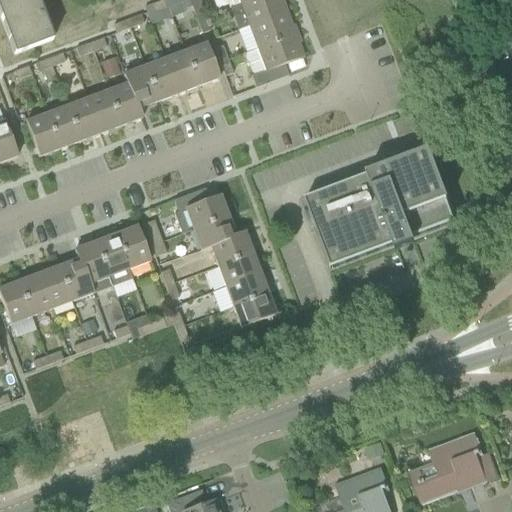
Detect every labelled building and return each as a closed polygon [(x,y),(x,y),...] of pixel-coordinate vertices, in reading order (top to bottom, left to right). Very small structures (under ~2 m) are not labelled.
[(0,0),(0,22),(13,57),(51,43),(35,0),(0,0)] [(166,0),(163,2),(166,9),(166,10),(180,5),(183,11),(190,8),(187,0),(166,0)] [(249,30),(286,16),(280,0),(258,0),(240,7),(249,30)] [(163,2),(150,6),(153,15),(166,10),(166,9),(163,2)] [(200,6),(191,10),(196,24),(205,20),(200,6)] [(257,52),(294,37),(286,16),(249,30),(257,52)] [(142,26),(139,18),(139,17),(125,22),(128,31),(142,26)] [(200,36),(209,33),(205,20),(196,24),(200,36)] [(115,36),(128,31),(125,22),(111,28),(115,36)] [(246,56),(245,57),(253,78),(250,79),(254,90),(287,78),(283,67),(303,59),(294,37),(257,52),(246,56)] [(105,49),(102,41),(101,40),(88,45),(91,54),(105,49)] [(218,81),(211,62),(204,44),(183,53),(196,89),(218,81)] [(77,60),(91,54),(88,45),(74,51),(77,60)] [(218,67),(226,64),(220,48),(212,51),(218,67)] [(176,97),(196,89),(183,53),(163,61),(176,97)] [(51,69),(64,64),(60,56),(47,61),(51,69)] [(35,75),(51,69),(47,61),(32,67),(35,75)] [(156,104),(176,97),(163,61),(142,69),(156,104)] [(223,79),(231,76),(226,64),(218,67),(223,79)] [(17,82),(30,77),(27,69),(14,74),(17,82)] [(137,111),(156,104),(142,69),(123,76),(140,121),(141,121),(137,111)] [(119,129),(140,121),(123,76),(122,77),(126,86),(106,94),(119,129)] [(99,136),(119,129),(106,94),(86,101),(99,136)] [(79,144),(99,136),(86,101),(66,109),(79,144)] [(58,151),(79,144),(66,109),(45,116),(58,151)] [(37,159),(58,151),(45,116),(24,124),(37,159)] [(0,164),(16,159),(3,124),(0,125),(0,164)] [(455,225),(428,155),(304,201),(331,272),(455,225)] [(204,191),(172,203),(176,214),(173,216),(181,236),(192,232),(226,219),(219,198),(208,202),(204,191)] [(199,252),(234,238),(226,219),(192,232),(199,252)] [(152,223),(141,228),(149,250),(160,245),(152,223)] [(149,264),(144,252),(136,229),(115,237),(128,272),(149,264)] [(216,269),(251,256),(243,235),(234,238),(199,252),(200,254),(209,250),(216,269)] [(115,237),(94,245),(107,279),(111,289),(131,281),(128,272),(115,237)] [(94,245),(74,252),(91,296),(92,296),(111,289),(107,279),(94,245)] [(153,260),(164,256),(160,245),(149,250),(153,260)] [(71,304),(91,296),(74,252),(73,253),(77,262),(57,269),(71,304)] [(224,289),(259,276),(251,256),(216,269),(224,289)] [(51,311),(71,304),(57,269),(38,277),(51,311)] [(163,289),(172,286),(167,272),(158,275),(163,289)] [(232,310),(266,296),(259,276),(224,289),(232,310)] [(30,319),(51,311),(38,277),(17,284),(30,319)] [(0,303),(9,327),(30,319),(17,284),(0,290),(0,303)] [(169,302),(177,299),(172,286),(163,289),(169,302)] [(240,331),(274,318),(266,296),(232,310),(240,331)] [(174,332),(183,329),(177,314),(169,318),(172,326),(174,332)] [(152,334),(172,326),(169,318),(148,326),(152,334)] [(148,326),(135,331),(136,334),(138,339),(143,338),(152,334),(148,326)] [(115,341),(129,336),(126,328),(112,333),(115,341)] [(179,345),(188,342),(183,329),(174,332),(179,345)] [(102,346),(99,338),(86,343),(89,351),(102,346)] [(75,357),(89,351),(86,343),(72,349),(75,357)] [(48,367),(62,362),(59,353),(45,358),(48,367)] [(34,372),(48,367),(45,358),(31,364),(34,372)] [(0,408),(8,405),(5,397),(0,398),(0,408)] [(505,404),(495,407),(497,413),(498,416),(508,412),(507,410),(505,404)] [(71,422),(49,429),(58,455),(80,448),(71,422)] [(477,460),(482,458),(474,436),(427,453),(432,466),(408,476),(420,509),(457,495),(456,493),(470,488),(471,492),(486,486),(477,460)] [(380,446),(369,450),(372,456),(378,459),(384,457),(380,446)] [(389,511),(383,496),(389,494),(380,471),(334,488),(342,511),(389,511)] [(221,511),(218,504),(219,503),(218,502),(205,507),(200,496),(201,495),(200,493),(164,506),(165,508),(165,507),(166,511),(221,511)]
